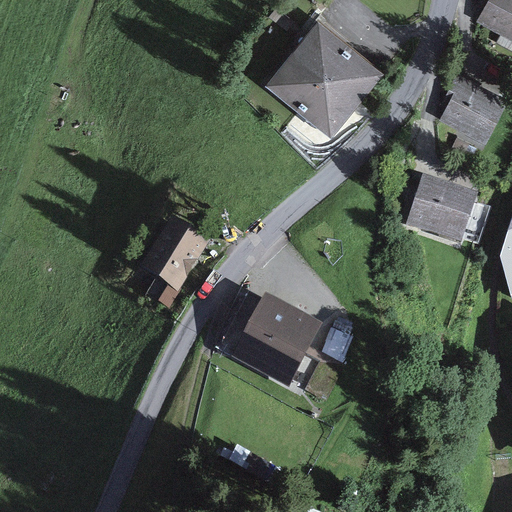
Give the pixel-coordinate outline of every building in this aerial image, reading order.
[(511,0),(487,0),(475,25),(511,44),(511,0)] [(319,28),(273,84),(330,130),(376,74),(319,28)] [(460,78),(439,126),(486,146),(507,98),(460,78)] [(421,185),(408,228),(461,243),(474,201),(421,185)] [(174,226),(146,270),(176,288),(204,245),(174,226)] [(511,232),(500,267),(511,310),(511,232)] [(316,335),(255,301),(232,344),(243,350),(238,357),(288,385),(316,335)] [(332,342),(322,371),(343,378),(353,349),(332,342)]
